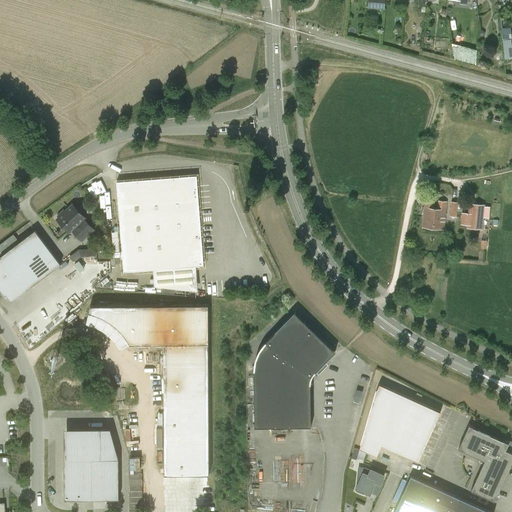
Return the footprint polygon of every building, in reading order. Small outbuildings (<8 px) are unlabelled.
[(385,9),(385,0),(368,0),(368,7),(385,9)] [(511,31),(511,27),(503,28),(504,58),(511,57),(511,31)] [(476,62),(478,47),(453,44),(452,59),(476,62)] [(197,176),(116,182),(123,272),(204,266),(197,176)] [(444,229),(446,210),(447,202),(439,201),(438,209),(433,209),(434,200),(425,200),(422,227),(444,229)] [(469,203),(467,228),(484,229),(486,205),(469,203)] [(94,230),(84,219),(85,217),(73,204),(65,212),(63,210),(57,216),(59,218),(57,219),(69,232),(71,230),(82,241),(94,230)] [(61,265),(35,230),(0,257),(1,258),(0,258),(0,290),(4,296),(6,295),(11,302),(61,265)] [(90,306),(88,312),(92,313),(97,315),(101,316),(105,318),(108,320),(111,322),(114,325),(117,327),(120,329),(122,332),(125,335),(127,338),(129,341),(130,344),(164,344),(164,474),(209,474),(208,305),(90,306)] [(254,373),(254,427),(311,426),(310,384),(311,378),(314,373),(335,351),(295,312),(265,342),(260,349),(257,357),(254,365),(254,373)] [(375,393),(359,449),(376,457),(381,446),(418,462),(441,412),(379,384),(375,393)] [(458,448),(481,459),(508,471),(511,462),(511,453),(510,451),(506,450),(509,443),(469,425),(458,448)] [(64,469),(64,499),(119,499),(118,459),(110,429),(80,429),(80,430),(67,430),(65,469),(64,469)] [(8,456),(0,456),(0,464),(8,464),(8,456)] [(508,471),(481,459),(480,461),(483,463),(471,490),(491,499),(492,497),(495,499),(508,471)] [(355,491),(364,495),(365,492),(370,494),(376,482),(380,484),(384,475),(371,469),(368,475),(363,472),(362,474),(358,472),(357,483),(358,483),(355,491)] [(491,511),(411,476),(394,511),(491,511)]
